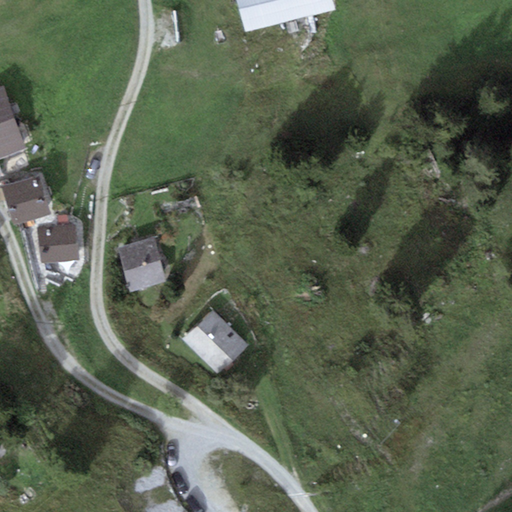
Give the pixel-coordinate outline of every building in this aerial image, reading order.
[(334,0),(236,0),(246,31),(336,5),(334,0)] [(0,116),(0,161),(24,157),(14,113),(0,116)] [(34,178),(0,188),(12,225),(45,215),(34,178)] [(73,224),(43,227),(46,261),(76,258),(73,224)] [(123,250),(133,286),(165,277),(155,241),(123,250)] [(208,308),(184,332),(222,370),(246,346),(208,308)]
